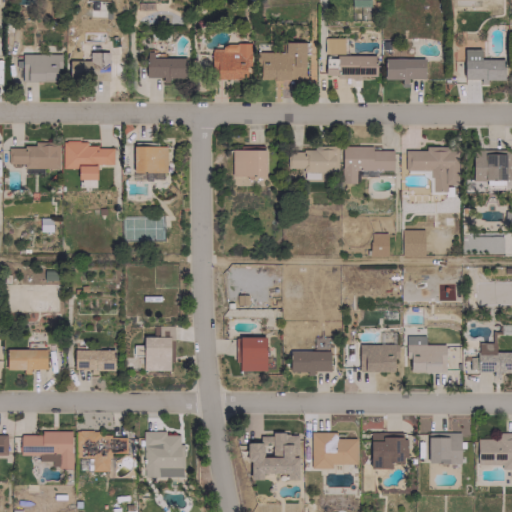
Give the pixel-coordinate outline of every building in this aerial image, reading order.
[(341,38),(324,37),(323,53),(341,53),(341,38)] [(256,78),(303,79),(303,42),(283,41),(283,52),(257,51),(256,78)] [(209,78),(244,79),(244,66),(249,66),(249,45),(210,44),(209,78)] [(502,59),(478,58),(478,49),(463,48),(462,78),(478,78),(478,80),(502,81),(502,59)] [(184,57),(152,57),(151,51),(144,51),(144,77),(160,76),(160,79),(184,79),(184,57)] [(20,80),(55,81),(55,67),(59,67),(59,54),(20,53),(20,80)] [(374,76),(374,55),(324,56),(324,77),(374,76)] [(382,80),(406,80),(406,78),(422,78),(422,58),(383,58),(382,80)] [(107,60),(69,60),(69,78),(107,78),(107,60)] [(60,167),(76,168),(76,178),(95,179),(95,163),(111,164),(111,147),(84,146),(84,140),(61,140),(60,167)] [(57,168),(57,142),(32,142),(32,146),(7,146),(7,163),(22,163),(22,167),(57,168)] [(164,146),(132,145),(131,171),(164,172),(164,146)] [(370,146),(340,145),(339,183),(353,183),(354,169),(390,170),(391,150),(370,149),(370,146)] [(455,184),(456,146),(423,146),(423,150),(403,149),(403,170),(429,170),(429,191),(444,191),(444,184),(455,184)] [(263,176),(263,147),(230,147),(229,175),(263,176)] [(336,171),(335,148),(286,148),(286,169),(302,169),(302,179),(317,178),(317,171),(336,171)] [(471,179),(508,180),(509,150),(471,149),(471,179)] [(511,222),(511,210),(502,211),(503,223),(511,222)] [(422,229),(399,229),(399,255),(421,256),(422,229)] [(385,233),(368,233),(368,256),(385,256),(385,233)] [(171,325),(151,325),(151,336),(141,336),(142,370),(168,370),(167,339),(171,339),(171,325)] [(263,370),(264,336),(235,336),(234,370),(263,370)] [(326,337),(312,338),(312,350),(327,350),(326,337)] [(494,342),(476,342),(475,359),(474,359),(474,373),(497,373),(497,372),(511,371),(511,351),(493,351),(494,342)] [(396,344),(357,343),(357,371),(392,371),(392,358),(396,358),(396,344)] [(443,371),(443,344),(404,344),(404,358),(408,357),(408,371),(443,371)] [(45,368),(44,348),(4,349),(5,370),(28,370),(28,368),(45,368)] [(112,349),(73,349),(73,369),(92,369),(92,370),(112,370),(112,349)] [(327,370),(328,350),(287,350),(287,372),(311,372),(311,370),(327,370)] [(18,434),(18,455),(37,455),(37,461),(52,461),(52,468),(70,468),(70,430),(38,430),(38,435),(18,434)] [(74,457),(90,457),(90,470),(107,470),(107,453),(124,453),(124,436),(99,436),(98,430),(74,431),(74,457)] [(177,434),(164,435),(163,430),(141,431),(142,477),(182,476),(181,443),(178,443),(177,434)] [(334,431),(308,432),(309,468),(329,467),(329,464),(354,463),(354,438),(334,438),(334,431)] [(400,463),(401,432),(368,431),(368,467),(389,467),(389,462),(400,463)] [(475,464),(499,464),(499,468),(511,468),(511,431),(497,432),(497,438),(475,438),(475,464)] [(458,432),(426,432),(425,463),(458,463),(458,432)] [(296,433),(270,433),(270,457),(260,457),(260,442),(246,442),(247,479),(260,479),(260,473),(284,473),(284,479),(296,479),(296,433)]
